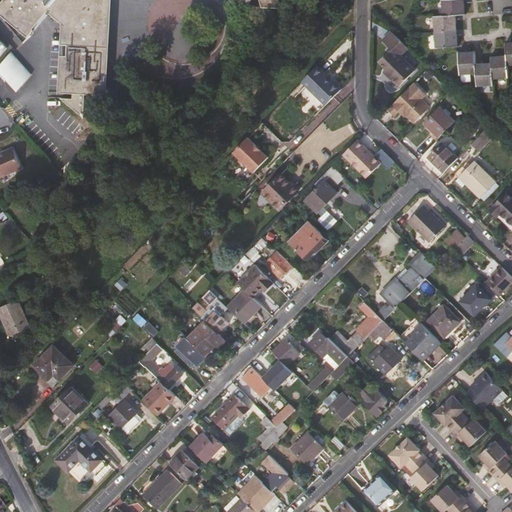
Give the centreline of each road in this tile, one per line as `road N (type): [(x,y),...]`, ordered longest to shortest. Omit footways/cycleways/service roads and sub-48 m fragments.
road 1 (residential): [(422,176),(92,511)]
road 2 (residential): [(361,0),(361,109),(422,176)]
road 3 (residential): [(406,409),(511,306)]
road 4 (residential): [(302,511),(406,409)]
road 5 (residential): [(496,505),(406,409)]
road 6 (residential): [(511,266),(422,176)]
